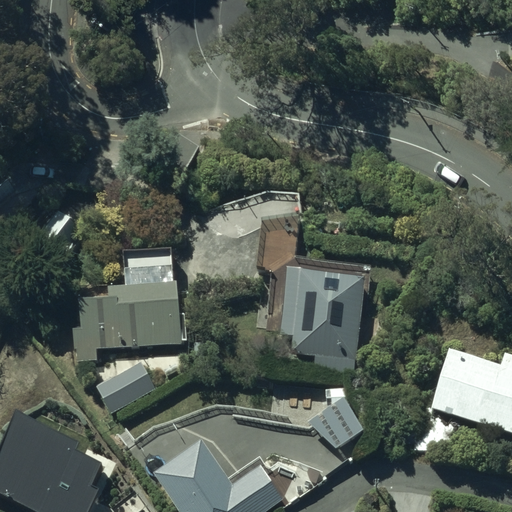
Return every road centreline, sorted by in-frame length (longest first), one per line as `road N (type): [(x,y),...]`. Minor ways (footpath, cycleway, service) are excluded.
road 1 (unclassified): [(207,76),(235,101),(404,141),(451,161),(511,203)]
road 2 (residential): [(53,0),(51,65),(79,102),(101,115),(150,114),(207,76)]
